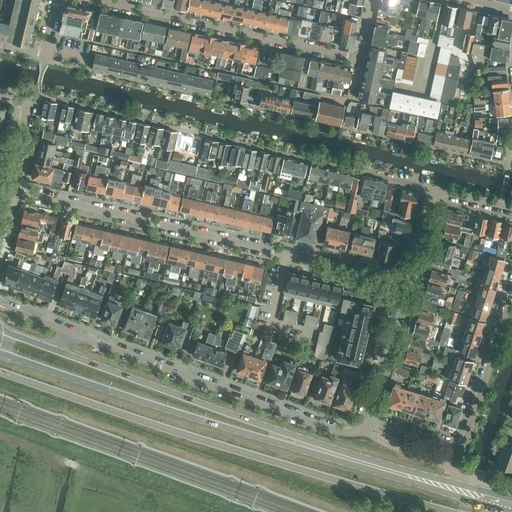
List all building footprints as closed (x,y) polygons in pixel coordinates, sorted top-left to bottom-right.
[(15,0),(12,12),(36,17),(39,5),(17,0),(15,0)] [(175,0),(174,8),(186,10),(188,0),(175,0)] [(195,12),(200,13),(202,0),(189,0),(187,10),(195,12)] [(201,13),(211,15),(214,1),(210,0),(202,0),(200,13),(201,13)] [(211,15),(220,18),(223,0),(219,0),(219,2),(214,1),(211,15)] [(231,20),(234,5),(228,4),(228,0),(223,0),(220,18),(231,20)] [(231,20),(242,23),(245,8),(239,6),(240,0),(238,0),(235,0),(234,5),(231,20)] [(250,24),(253,25),(258,0),(255,0),(255,4),(253,3),(252,9),(245,8),(242,23),(242,22),(250,24)] [(256,26),(264,27),(267,13),(260,11),(262,5),(260,5),(260,0),(258,0),(253,25),(256,26)] [(363,0),(350,0),(347,14),(353,15),(355,3),(363,5),(363,0)] [(376,17),(385,18),(386,13),(395,15),(398,2),(409,5),(408,7),(415,8),(417,0),(380,0),(378,11),(377,15),(376,17)] [(422,16),(419,29),(423,30),(430,1),(427,0),(425,0),(419,0),(416,14),(422,16)] [(430,1),(423,30),(428,31),(431,18),(437,19),(440,3),(432,2),(433,1),(430,1)] [(280,5),(275,30),(278,30),(286,32),(289,17),(282,16),(283,10),(282,10),(283,2),(281,2),(280,5)] [(272,29),(275,30),(280,5),(276,4),(275,8),(274,14),(267,13),(264,27),(272,29)] [(93,27),(96,28),(100,12),(91,10),(68,5),(65,7),(64,12),(86,16),(95,19),(93,27)] [(450,33),(454,34),(456,26),(454,25),(458,7),(446,5),(442,23),(451,25),(450,33)] [(294,34),(297,35),(303,7),(299,6),(296,17),(290,16),(286,32),(294,34)] [(300,35),(308,37),(312,21),(305,19),(308,7),(303,7),(297,35),(300,36),(300,35)] [(455,35),(454,36),(456,37),(456,36),(460,36),(463,25),(469,26),(472,10),(460,8),(457,23),(454,35),(455,35)] [(316,39),(319,40),(325,11),(321,10),(318,22),(312,21),(308,37),(316,39)] [(330,12),(325,11),(319,40),(323,40),(330,42),(332,33),(334,26),(327,24),(330,12)] [(474,32),(475,32),(485,34),(489,14),(490,14),(478,11),(474,32)] [(36,17),(12,12),(10,24),(33,29),(36,17)] [(84,22),(86,16),(64,12),(62,19),(62,22),(86,27),(87,22),(84,22)] [(107,31),(111,14),(100,12),(96,28),(96,29),(103,31),(100,42),(105,43),(107,31)] [(111,44),(115,45),(121,17),(111,14),(107,31),(114,33),(111,44)] [(501,17),(490,14),(489,14),(485,34),(497,36),(498,32),(501,17)] [(122,35),(128,36),(129,36),(132,19),(121,17),(115,45),(119,46),(122,35)] [(506,18),(501,17),(498,32),(497,36),(509,38),(511,22),(506,20),(506,18)] [(357,21),(344,18),(341,28),(335,26),(334,30),(356,35),(357,31),(358,24),(357,21)] [(129,36),(128,36),(126,48),(130,49),(132,37),(139,39),(143,22),(132,19),(129,36)] [(10,24),(0,22),(0,39),(6,41),(10,24)] [(85,32),(86,27),(62,22),(61,25),(59,33),(81,38),(81,37),(78,37),(79,31),(85,32)] [(144,52),(149,53),(155,24),(145,22),(141,37),(147,38),(145,46),(146,46),(144,52)] [(404,40),(404,39),(405,36),(388,33),(390,26),(375,23),(373,34),(398,39),(404,40)] [(10,24),(6,41),(29,46),(33,29),(10,24)] [(155,24),(149,53),(154,54),(155,48),(156,48),(157,41),(163,42),(166,27),(155,24)] [(170,44),(176,45),(180,30),(169,27),(169,28),(166,42),(164,42),(161,56),(167,57),(170,44)] [(405,36),(404,39),(410,40),(420,42),(421,38),(418,37),(412,36),(410,33),(411,29),(407,28),(405,36)] [(180,30),(176,45),(183,46),(181,56),(186,58),(189,48),(187,47),(190,33),(191,33),(191,32),(180,30)] [(356,35),(334,30),(333,33),(332,33),(330,42),(336,43),(338,37),(336,37),(336,34),(340,34),(338,44),(351,47),(354,45),(356,35)] [(194,49),(193,53),(199,54),(203,35),(192,32),(189,48),(194,49)] [(473,42),(508,48),(509,38),(497,36),(485,34),(475,32),(473,42)] [(466,33),(462,50),(470,52),(474,35),(466,33)] [(397,44),(398,39),(373,34),(370,44),(385,48),(387,42),(397,44)] [(202,51),(211,53),(214,37),(203,35),(199,54),(198,57),(197,63),(201,64),(204,53),(202,53),(202,51)] [(442,40),(453,43),(454,37),(443,35),(442,40)] [(215,67),(219,68),(225,40),(214,37),(211,53),(218,54),(215,67)] [(226,56),(233,57),(236,42),(225,40),(219,68),(223,69),(226,56)] [(420,42),(410,40),(407,52),(417,54),(420,42)] [(242,68),(244,60),(247,45),(236,42),(233,57),(240,59),(237,72),(241,73),(242,68)] [(507,60),(508,48),(473,42),(470,53),(476,54),(474,61),(477,62),(476,64),(484,65),(485,58),(480,57),(481,55),(507,60)] [(259,47),(247,45),(244,60),(253,62),(250,75),(254,76),(256,65),(257,62),(255,62),(259,47)] [(370,46),(368,57),(397,63),(398,59),(390,58),(390,55),(388,55),(387,57),(385,57),(386,50),(370,46)] [(406,61),(407,55),(408,52),(402,51),(395,81),(401,83),(402,77),(403,72),(405,66),(406,61)] [(277,81),(304,87),(307,74),(310,59),(284,53),(280,71),(277,81)] [(442,92),(441,98),(440,101),(452,104),(460,66),(458,58),(453,56),(454,53),(450,53),(450,54),(449,59),(448,65),(447,70),(445,76),(444,81),(443,87),(442,92)] [(101,68),(107,70),(110,57),(95,54),(92,69),(100,70),(101,68)] [(190,57),(189,62),(197,64),(197,63),(198,57),(190,56),(190,57)] [(114,74),(122,75),(125,61),(110,57),(107,70),(114,71),(114,74)] [(397,63),(368,57),(365,68),(382,71),(383,65),(396,68),(397,63)] [(318,60),(310,59),(307,74),(313,75),(310,88),(315,89),(321,61),(318,60)] [(130,75),(137,76),(140,64),(125,61),(122,75),(130,77),(130,75)] [(323,77),(328,78),(332,63),(324,62),(324,61),(321,61),(315,89),(320,91),(323,77)] [(331,93),(336,94),(342,66),(332,63),(328,78),(334,80),(331,93)] [(143,80),(151,82),(154,67),(140,64),(137,76),(144,78),(143,80)] [(280,71),(256,65),(254,76),(277,81),(280,71)] [(342,66),(336,94),(347,97),(348,92),(341,91),(343,82),(350,83),(352,71),(353,71),(351,67),(342,66)] [(159,81),(166,83),(169,71),(154,67),(151,82),(159,84),(159,81)] [(365,68),(363,78),(393,84),(393,80),(381,77),(382,71),(365,68)] [(210,77),(216,79),(218,72),(211,70),(210,77)] [(173,87),(181,89),(184,74),(169,71),(166,83),(173,84),(173,87)] [(218,72),(216,79),(233,83),(235,75),(219,72),(218,72)] [(189,88),(196,90),(199,77),(184,74),(181,89),(188,90),(189,88)] [(507,84),(508,84),(508,79),(506,79),(506,75),(501,75),(501,74),(487,75),(488,80),(491,80),(492,87),(507,86),(507,84)] [(251,79),(244,78),(237,76),(235,84),(237,84),(234,99),(239,100),(238,102),(244,103),(245,102),(246,102),(251,79)] [(199,77),(196,90),(202,91),(202,93),(210,95),(213,81),(199,77)] [(363,78),(361,89),(377,92),(379,86),(392,88),(393,84),(363,78)] [(377,92),(361,89),(359,99),(375,103),(377,96),(389,99),(390,95),(377,92)] [(474,98),(475,105),(481,105),(511,101),(510,98),(509,89),(491,91),(492,99),(479,100),(479,98),(474,98)] [(321,95),(304,91),(303,97),(319,101),(321,95)] [(259,106),(274,109),(277,96),(262,93),(259,106)] [(441,98),(430,95),(429,101),(393,93),(390,106),(437,116),(440,101),(441,98)] [(277,96),(274,109),(289,113),(289,112),(292,100),(281,97),(278,97),(277,96)] [(291,113),(312,118),(315,105),(294,100),(291,113)] [(319,103),(315,119),(340,125),(344,107),(319,101),(316,100),(316,102),(319,103)] [(45,101),(41,116),(48,118),(46,124),(52,125),(57,103),(45,101)] [(481,105),(475,105),(475,111),(493,109),(494,115),(511,113),(511,105),(511,101),(481,105)] [(63,105),(60,119),(66,121),(64,127),(68,128),(73,107),(63,105)] [(371,123),(375,106),(372,106),(371,114),(360,111),(358,119),(355,119),(353,127),(367,131),(369,123),(371,123)] [(375,106),(371,123),(370,130),(373,130),(372,132),(382,134),(385,120),(386,120),(388,109),(383,108),(381,116),(376,115),(378,107),(375,106)] [(73,127),(89,130),(93,112),(77,108),(73,127)] [(383,134),(393,136),(396,124),(392,123),(394,111),(389,110),(383,134)] [(96,129),(103,130),(106,115),(96,113),(93,128),(92,127),(90,133),(95,134),(96,129)] [(393,136),(404,139),(406,126),(407,126),(408,119),(409,114),(404,113),(402,125),(396,124),(393,136)] [(355,116),(345,114),(343,125),(353,127),(355,119),(355,116)] [(112,133),(113,133),(116,117),(106,115),(103,130),(108,132),(108,134),(110,135),(111,132),(112,133)] [(419,131),(416,142),(430,145),(436,120),(419,116),(417,126),(418,126),(420,128),(419,131)] [(111,137),(121,140),(126,120),(116,117),(113,133),(111,137)] [(498,121),(498,130),(511,130),(511,117),(498,117),(491,117),(491,121),(498,121)] [(406,126),(404,139),(414,141),(417,128),(415,128),(416,121),(408,119),(407,126),(406,126)] [(126,120),(121,140),(128,141),(129,137),(133,137),(136,122),(126,120)] [(139,123),(135,140),(141,142),(140,147),(144,148),(150,126),(139,123)] [(147,146),(151,147),(152,143),(160,144),(163,129),(152,126),(147,146)] [(166,161),(169,162),(176,132),(165,129),(161,147),(169,149),(166,161)] [(469,153),(480,156),(483,140),(476,139),(477,134),(484,135),(485,131),(474,129),(472,140),(469,153)] [(41,140),(53,143),(55,134),(44,131),(41,140)] [(178,132),(174,148),(198,153),(202,138),(178,132)] [(433,145),(441,147),(444,133),(436,132),(433,145)] [(441,147),(449,149),(453,135),(444,133),(441,147)] [(490,139),(489,142),(483,140),(480,156),(491,158),(491,155),(493,156),(494,151),(492,150),(494,143),(496,143),(498,134),(493,133),(491,139),(490,139)] [(67,145),(78,148),(84,150),(86,143),(73,140),(74,136),(69,135),(67,145)] [(449,149),(458,151),(461,137),(453,135),(449,149)] [(56,136),(54,142),(65,145),(66,139),(56,136)] [(461,137),(458,151),(466,153),(469,139),(461,137)] [(218,142),(206,139),(201,160),(205,161),(206,156),(214,158),(218,142)] [(39,148),(39,151),(60,156),(61,152),(54,150),(56,144),(41,140),(41,142),(39,142),(38,146),(39,148)] [(217,163),(226,165),(231,145),(220,142),(217,157),(219,157),(217,163)] [(98,147),(86,143),(84,150),(87,150),(92,152),(97,152),(98,147)] [(104,148),(98,147),(97,152),(98,153),(107,155),(109,146),(105,145),(104,148)] [(229,163),(240,165),(244,148),(233,145),(229,163)] [(84,150),(78,148),(73,169),(75,170),(72,185),(77,186),(77,187),(82,189),(82,187),(84,188),(87,173),(79,171),(83,156),(86,156),(87,150),(84,150)] [(247,174),(251,174),(256,151),(246,148),(242,166),(249,168),(247,174)] [(60,156),(39,151),(38,155),(36,155),(35,159),(36,161),(36,162),(51,165),(52,159),(72,163),(73,159),(68,158),(60,156)] [(255,167),(260,168),(258,177),(263,178),(269,154),(258,151),(255,167)] [(268,169),(272,170),(272,172),(276,172),(277,171),(278,171),(282,157),(271,154),(268,169)] [(281,171),(292,174),(296,160),(284,157),(281,171)] [(155,166),(161,167),(167,169),(168,166),(169,162),(156,159),(156,161),(155,165),(155,166)] [(168,169),(194,176),(196,170),(196,168),(197,166),(170,160),(168,169)] [(307,163),(296,160),(292,174),(299,176),(297,183),(302,184),(307,163)] [(50,181),(52,173),(64,176),(63,180),(70,182),(72,172),(36,163),(34,169),(33,170),(32,174),(33,175),(32,177),(50,181)] [(312,179),(318,181),(322,166),(311,164),(308,178),(307,178),(305,186),(310,187),(312,179)] [(92,190),(95,191),(101,166),(96,165),(94,175),(89,174),(86,189),(87,189),(88,190),(91,191),(92,190)] [(103,193),(104,193),(109,172),(104,171),(105,167),(101,166),(95,191),(98,191),(99,193),(102,193),(103,193)] [(318,181),(329,183),(332,169),(322,166),(318,181)] [(110,194),(113,195),(119,170),(115,169),(114,173),(109,172),(104,193),(105,193),(106,194),(109,195),(110,194)] [(332,169),(329,183),(327,191),(331,192),(333,184),(339,186),(343,171),(332,169)] [(121,197),(122,197),(126,182),(121,181),(123,171),(119,170),(113,195),(117,196),(117,197),(120,197),(121,197)] [(353,174),(343,171),(339,186),(350,188),(353,174)] [(164,207),(168,208),(173,183),(176,174),(171,172),(167,192),(162,190),(159,205),(160,206),(160,207),(163,208),(164,207)] [(128,198),(131,199),(137,174),(133,173),(130,183),(126,182),(122,197),(124,197),(124,198),(127,199),(128,198)] [(139,201),(140,201),(144,186),(139,185),(142,176),(137,174),(131,199),(135,200),(135,201),(138,202),(139,201)] [(265,174),(262,188),(267,189),(270,176),(265,174)] [(224,175),(222,182),(224,183),(233,185),(235,186),(237,178),(224,175)] [(366,191),(373,193),(376,179),(365,176),(360,195),(364,197),(366,191)] [(362,179),(355,177),(351,194),(358,196),(362,179)] [(146,203),(150,203),(155,179),(151,178),(149,187),(144,186),(140,201),(142,201),(142,203),(145,203),(146,203)] [(158,205),(159,205),(162,190),(157,189),(160,180),(155,179),(150,203),(153,204),(154,205),(156,206),(158,205)] [(376,179),(373,193),(372,197),(379,199),(384,200),(388,182),(376,179)] [(251,180),(249,188),(260,191),(262,182),(257,181),(251,180)] [(173,183),(168,208),(171,208),(172,209),(174,210),(176,209),(177,210),(181,195),(176,194),(178,184),(173,183)] [(215,218),(216,219),(219,204),(215,203),(219,184),(215,183),(213,189),(212,192),(207,217),(210,217),(211,218),(213,219),(215,218)] [(287,197),(300,200),(303,189),(289,186),(287,197)] [(185,212),(189,212),(194,188),(190,187),(188,196),(183,195),(179,210),(181,211),(181,212),(184,212),(185,212)] [(196,214),(198,214),(201,200),(196,198),(199,189),(194,188),(189,212),(192,213),(192,214),(195,215),(196,214)] [(399,201),(400,201),(415,205),(416,203),(417,203),(417,200),(417,198),(418,193),(402,189),(399,201)] [(203,216),(207,217),(212,192),(208,191),(206,201),(201,200),(198,214),(199,215),(199,216),(202,217),(203,216)] [(251,227),(252,227),(255,212),(251,211),(255,192),(251,191),(250,196),(248,200),(243,225),(246,226),(247,227),(250,228),(251,227)] [(354,213),(356,205),(358,196),(351,194),(347,211),(354,213)] [(221,220),(225,221),(231,196),(226,195),(224,205),(219,204),(216,219),(217,219),(217,220),(220,221),(221,220)] [(233,223),(234,223),(237,208),(233,207),(235,197),(231,196),(225,221),(228,222),(229,223),(231,223),(233,223)] [(240,224),(243,225),(248,200),(244,199),(242,209),(237,208),(234,223),(235,223),(236,224),(238,225),(240,224)] [(298,213),(299,211),(301,201),(296,200),(293,212),(286,210),(285,216),(277,214),(273,232),(282,234),(282,235),(288,237),(293,218),(292,218),(294,212),(298,213)] [(334,206),(344,209),(346,203),(336,200),(334,206)] [(392,201),(386,200),(385,203),(384,210),(389,212),(392,201)] [(313,203),(306,202),(301,201),(299,211),(300,209),(303,210),(296,239),(316,243),(323,214),(327,215),(325,223),(326,223),(328,214),(330,207),(313,203)] [(400,201),(397,213),(412,216),(412,215),(414,214),(414,211),(413,210),(414,205),(415,205),(400,201)] [(258,229),(261,229),(267,205),(262,204),(260,213),(255,212),(252,227),(253,227),(254,229),(256,229),(258,229)] [(267,205),(261,229),(264,230),(265,231),(268,232),(269,231),(270,231),(274,216),(269,215),(271,206),(267,205)] [(371,208),(369,216),(380,218),(382,210),(371,208)] [(445,221),(460,225),(461,218),(467,219),(468,214),(463,213),(463,212),(457,210),(456,211),(455,211),(447,209),(445,221)] [(47,221),(48,216),(40,214),(24,210),(23,213),(22,215),(21,219),(22,220),(21,222),(38,226),(39,219),(47,221)] [(382,217),(388,218),(392,219),(391,223),(396,224),(394,230),(396,231),(396,232),(400,233),(400,232),(409,234),(412,221),(398,218),(399,214),(389,212),(384,210),(381,219),(382,219),(382,217)] [(468,227),(474,229),(477,215),(471,214),(468,227)] [(477,216),(474,229),(473,231),(485,234),(488,219),(483,217),(482,216),(479,215),(478,216),(477,216)] [(48,216),(47,221),(52,222),(50,228),(57,230),(57,227),(59,218),(55,217),(48,216)] [(491,253),(496,255),(497,250),(500,240),(498,240),(502,222),(497,221),(496,219),(493,219),(491,219),(490,219),(487,235),(494,236),(493,239),(494,239),(493,243),(491,253)] [(54,243),(52,252),(51,257),(56,258),(60,244),(62,236),(69,238),(73,223),(71,222),(71,221),(68,220),(66,221),(61,220),(59,228),(57,227),(57,230),(56,235),(54,243)] [(75,249),(79,250),(85,225),(82,224),(81,223),(78,223),(77,223),(75,223),(72,238),(77,239),(75,249)] [(461,230),(467,232),(468,227),(460,225),(459,226),(446,223),(445,224),(444,225),(443,228),(444,230),(443,235),(457,238),(458,233),(460,233),(461,230)] [(500,240),(497,250),(503,251),(506,238),(511,240),(511,239),(511,223),(510,223),(509,224),(504,223),(500,240)] [(22,224),(21,229),(19,229),(18,233),(19,234),(19,235),(36,239),(39,228),(22,224)] [(86,241),(91,242),(94,227),(93,227),(92,226),(89,225),(88,226),(85,225),(79,250),(84,251),(86,241)] [(330,245),(334,246),(338,229),(327,226),(323,244),(325,244),(325,245),(329,246),(330,245)] [(356,251),(360,252),(366,227),(362,226),(360,234),(353,232),(349,249),(351,250),(351,251),(355,252),(356,251)] [(93,253),(98,254),(103,229),(100,229),(99,227),(97,227),(95,228),(94,227),(91,242),(95,243),(93,253)] [(366,227),(360,252),(365,253),(366,254),(369,255),(370,254),(371,254),(375,237),(368,236),(370,228),(366,227)] [(474,229),(468,227),(467,232),(464,245),(470,246),(473,231),(474,229)] [(104,245),(109,247),(113,232),(111,231),(111,230),(108,229),(107,230),(103,229),(98,254),(102,255),(104,245)] [(338,229),(334,246),(339,247),(340,249),(343,249),(344,248),(345,249),(349,232),(338,229)] [(112,257),(116,258),(122,234),(119,233),(118,232),(115,231),(114,232),(113,232),(109,247),(114,248),(112,257)] [(123,250),(128,251),(131,236),(130,236),(129,234),(126,234),(125,235),(122,234),(116,258),(121,259),(123,250)] [(130,262),(135,263),(141,238),(137,237),(137,236),(134,235),(133,236),(131,236),(128,251),(133,252),(130,262)] [(19,238),(17,243),(16,243),(15,246),(16,247),(16,249),(33,253),(35,242),(19,238)] [(142,254),(146,255),(150,240),(148,240),(148,239),(145,238),(144,239),(141,238),(135,263),(139,264),(142,254)] [(143,276),(150,278),(152,273),(153,267),(159,242),(156,242),(155,240),(152,240),(151,241),(150,240),(146,255),(151,256),(147,272),(144,271),(143,276)] [(381,245),(379,256),(378,257),(390,260),(392,254),(394,254),(396,243),(386,240),(386,242),(382,242),(381,245)] [(438,252),(452,257),(455,245),(442,241),(440,246),(438,247),(437,250),(438,251),(438,252)] [(159,242),(153,267),(158,268),(160,258),(165,260),(169,245),(167,244),(166,243),(163,242),(162,243),(159,242)] [(460,244),(459,248),(461,251),(467,252),(469,247),(460,244)] [(170,271),(174,272),(180,247),(177,247),(176,245),(173,245),(172,245),(170,245),(167,260),(172,261),(170,271)] [(181,263),(186,264),(189,249),(188,249),(187,248),(184,247),(183,248),(180,247),(174,272),(179,273),(181,263)] [(188,275),(193,276),(198,252),(195,251),(194,250),(192,249),(191,250),(189,249),(186,264),(191,266),(188,275)] [(470,250),(467,259),(473,261),(474,257),(476,251),(473,249),(470,250)] [(15,286),(21,269),(26,255),(16,252),(15,257),(20,259),(17,267),(9,264),(2,282),(4,282),(4,284),(8,286),(10,285),(15,286)] [(200,268),(204,269),(208,254),(206,253),(206,252),(203,252),(202,252),(198,252),(193,276),(197,277),(200,268)] [(452,257),(438,252),(437,254),(436,254),(435,257),(436,259),(434,264),(448,268),(452,257)] [(210,288),(211,281),(217,256),(214,255),(213,254),(210,253),(209,254),(208,254),(204,269),(209,270),(207,280),(204,293),(208,294),(210,288)] [(484,260),(483,264),(501,270),(503,265),(504,265),(505,262),(504,261),(504,260),(490,255),(488,261),(484,260)] [(217,256),(211,281),(216,282),(218,272),(223,273),(227,258),(225,258),(224,257),(221,256),(220,257),(217,256)] [(227,258),(223,273),(228,274),(225,284),(230,285),(236,260),(232,260),(232,258),(229,258),(228,258),(227,258)] [(236,260),(230,285),(234,286),(237,276),(242,278),(245,263),(243,262),(243,261),(240,260),(239,261),(236,260)] [(61,271),(65,273),(69,262),(64,261),(61,268),(62,268),(61,271)] [(65,273),(69,274),(70,273),(76,275),(75,264),(69,262),(65,273)] [(245,263),(242,278),(246,279),(244,288),(249,289),(255,265),(251,264),(250,263),(247,262),(246,263),(245,263)] [(21,289),(26,291),(33,273),(36,264),(32,263),(28,271),(21,269),(15,286),(15,287),(16,289),(20,290),(21,289)] [(115,264),(114,266),(113,272),(117,272),(121,273),(122,266),(115,264)] [(486,269),(484,275),(498,280),(498,279),(500,278),(501,275),(500,274),(501,270),(483,264),(482,268),(486,269)] [(255,265),(249,289),(253,290),(255,281),(260,282),(264,267),(262,266),(261,265),(259,265),(257,265),(255,265)] [(50,300),(61,271),(62,268),(61,268),(57,266),(53,277),(46,274),(38,295),(39,297),(43,299),(44,298),(50,300)] [(33,293),(38,295),(46,274),(48,269),(43,267),(40,276),(33,273),(26,291),(27,291),(27,293),(31,294),(33,293)] [(429,280),(444,285),(447,274),(432,270),(431,275),(429,275),(428,278),(429,279),(429,280)] [(109,271),(107,282),(112,283),(113,279),(114,279),(117,272),(113,272),(109,271)] [(71,308),(72,308),(80,285),(73,283),(76,275),(70,273),(69,274),(59,303),(65,305),(66,307),(69,309),(71,308)] [(284,295),(295,298),(300,275),(289,273),(285,289),(284,295)] [(458,283),(459,278),(460,276),(454,274),(454,273),(452,273),(451,276),(456,278),(455,281),(458,283)] [(295,298),(305,300),(310,278),(300,275),(295,298)] [(478,280),(477,284),(495,290),(496,285),(498,285),(498,282),(498,281),(498,280),(484,275),(482,281),(478,280)] [(82,312),(83,312),(92,290),(85,287),(88,278),(84,276),(80,285),(72,308),(76,310),(76,311),(80,313),(82,312)] [(138,277),(135,284),(140,286),(143,279),(138,277)] [(305,300),(316,303),(321,280),(310,278),(305,300)] [(316,303),(326,305),(331,283),(321,280),(316,303)] [(444,292),(441,291),(442,287),(428,282),(427,287),(425,288),(424,291),(425,292),(425,294),(439,298),(439,297),(442,298),(444,297),(445,294),(444,292)] [(331,283),(326,305),(337,308),(338,302),(342,285),(331,283)] [(479,289),(478,295),(492,299),(492,298),(493,298),(494,295),(494,294),(495,290),(477,284),(475,288),(479,289)] [(92,290),(83,312),(84,313),(85,315),(89,316),(90,315),(94,316),(106,286),(102,285),(99,292),(92,290)] [(172,294),(178,296),(180,289),(173,287),(172,294)] [(460,300),(461,297),(462,295),(463,291),(463,290),(462,290),(458,288),(456,295),(455,299),(460,300)] [(337,358),(360,364),(361,363),(360,363),(373,306),(374,306),(374,305),(366,303),(368,296),(347,291),(347,290),(346,290),(346,291),(344,291),(340,310),(348,312),(337,358)] [(472,299),(471,304),(489,310),(490,305),(491,305),(492,302),(491,300),(492,299),(478,295),(476,301),(472,299)] [(116,321),(120,309),(123,302),(114,299),(115,298),(110,296),(101,319),(107,321),(106,323),(112,325),(113,323),(115,324),(116,321)] [(421,301),(420,304),(421,306),(421,307),(434,311),(438,300),(424,296),(423,301),(421,301)] [(460,300),(455,299),(452,309),(457,311),(460,301),(460,300)] [(157,314),(162,316),(167,301),(162,300),(157,314)] [(442,306),(450,308),(452,302),(444,300),(442,306)] [(257,306),(251,304),(246,324),(252,326),(257,306)] [(489,310),(471,304),(469,308),(473,309),(471,315),(486,319),(486,318),(487,318),(488,315),(487,314),(489,310)] [(123,329),(136,334),(144,311),(132,306),(123,329)] [(125,311),(120,309),(116,321),(121,322),(125,311)] [(283,321),(289,322),(292,311),(285,309),(283,321)] [(416,320),(433,326),(435,319),(432,318),(434,313),(420,309),(418,314),(417,314),(415,318),(417,319),(416,320)] [(144,311),(136,334),(148,338),(157,315),(144,311)] [(292,311),(289,322),(295,323),(298,312),(292,311)] [(451,311),(448,322),(453,324),(457,313),(451,311)] [(304,325),(310,327),(313,316),(306,314),(304,325)] [(313,316),(310,327),(316,328),(319,317),(313,316)] [(468,322),(466,328),(481,333),(482,332),(483,331),(484,328),(483,327),(485,322),(467,316),(465,321),(468,322)] [(168,329),(164,339),(163,342),(176,347),(177,343),(180,344),(188,323),(183,321),(181,327),(170,323),(168,329)] [(412,334),(426,338),(428,339),(430,333),(428,332),(429,327),(416,322),(414,327),(412,328),(411,331),(412,333),(412,334)] [(186,336),(192,339),(197,326),(191,324),(186,336)] [(320,331),(314,356),(325,359),(333,326),(324,324),(322,332),(320,331)] [(155,335),(164,339),(168,329),(158,325),(155,335)] [(460,339),(462,340),(478,344),(479,340),(481,339),(482,336),(481,334),(481,333),(466,328),(464,335),(461,334),(460,339)] [(232,354),(238,356),(242,344),(240,343),(243,333),(234,329),(231,337),(229,336),(224,348),(233,351),(232,354)] [(442,333),(442,335),(439,345),(445,346),(448,335),(442,333)] [(428,339),(426,338),(425,340),(411,336),(410,341),(408,341),(407,344),(408,346),(408,347),(422,352),(424,344),(427,345),(427,343),(437,346),(438,342),(428,339)] [(212,347),(207,360),(221,365),(226,352),(218,349),(222,339),(216,337),(212,347)] [(478,344),(462,340),(459,351),(474,356),(474,354),(476,354),(477,350),(476,349),(478,344)] [(192,354),(207,360),(212,347),(197,341),(194,349),(192,354)] [(247,374),(248,374),(254,357),(247,354),(251,346),(246,344),(237,370),(242,372),(243,374),(246,375),(247,374)] [(454,356),(454,355),(456,350),(452,349),(445,346),(443,353),(454,356)] [(428,359),(429,354),(422,352),(421,353),(407,349),(407,350),(405,351),(404,353),(405,355),(404,360),(418,365),(419,360),(421,361),(423,357),(428,359)] [(254,357),(248,374),(249,375),(250,376),(253,377),(254,377),(260,378),(269,352),(264,351),(261,359),(254,357)] [(451,363),(450,366),(469,372),(471,367),(472,367),(473,364),(472,362),(473,361),(456,356),(454,363),(451,363)] [(267,382),(276,386),(277,384),(286,387),(295,360),(290,359),(289,363),(285,361),(282,368),(273,364),(267,382)] [(429,374),(431,368),(422,365),(420,371),(426,373),(429,374)] [(469,372),(450,366),(449,370),(452,371),(449,378),(466,383),(466,382),(468,382),(469,378),(468,377),(469,372)] [(299,393),(302,394),(303,394),(305,394),(305,393),(312,374),(304,372),(305,369),(299,367),(293,383),(291,389),(290,389),(298,392),(299,393)] [(358,372),(344,367),(343,371),(342,373),(344,374),(350,376),(356,378),(358,372)] [(399,373),(411,376),(412,371),(400,367),(399,373)] [(322,400),(329,403),(339,374),(332,372),(330,379),(322,376),(314,397),(316,398),(315,400),(321,402),(322,400)] [(425,375),(424,379),(436,383),(438,377),(429,374),(426,373),(425,375)] [(350,376),(344,374),(334,404),(341,406),(340,408),(346,410),(348,410),(355,390),(347,387),(349,380),(350,376)] [(445,396),(451,398),(456,383),(456,382),(450,380),(445,396)] [(392,405),(401,408),(407,390),(399,387),(400,384),(395,383),(394,386),(388,403),(392,405)] [(456,383),(451,398),(448,408),(443,421),(455,425),(461,408),(452,405),(453,401),(455,402),(457,395),(461,397),(465,386),(456,383)] [(408,410),(414,412),(420,394),(407,390),(401,408),(402,408),(401,409),(408,411),(408,410)] [(425,415),(427,416),(432,398),(420,394),(414,412),(419,413),(418,415),(425,417),(425,415)] [(432,398),(427,416),(435,418),(439,420),(445,402),(444,402),(445,399),(441,397),(440,400),(432,398)] [(495,463),(511,469),(511,428),(504,425),(500,436),(504,438),(495,463)]
